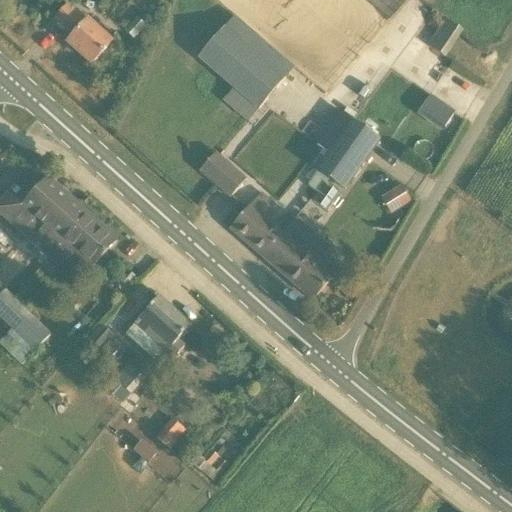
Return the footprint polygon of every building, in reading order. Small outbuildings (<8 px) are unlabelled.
[(91,66),(113,42),(71,4),(54,22),(72,39),(67,44),(91,66)] [(444,17),(429,46),(445,54),(460,25),(444,17)] [(285,80),(225,29),(199,59),(259,111),(285,80)] [(443,132),(454,116),(429,98),(418,114),(443,132)] [(312,142),(328,153),(332,156),(353,124),(335,110),(312,142)] [(344,190),(378,142),(353,124),(332,156),(328,153),(315,170),(344,190)] [(247,181),(216,154),(200,172),(230,199),(247,181)] [(0,216),(49,260),(54,255),(88,217),(31,167),(0,201),(0,216)] [(381,199),(393,215),(414,200),(402,184),(381,199)] [(283,233),(271,223),(281,212),(261,194),(230,230),(263,259),(293,222),(283,233)] [(70,250),(92,269),(116,242),(88,217),(54,255),(61,261),(70,250)] [(312,302),(333,278),(317,263),(327,251),(293,222),(263,259),(312,302)] [(36,350),(46,340),(49,338),(5,292),(0,296),(0,317),(13,331),(0,343),(0,345),(21,366),(36,350)] [(176,362),(188,349),(178,341),(190,328),(158,299),(135,326),(176,362)] [(97,356),(114,337),(102,327),(86,345),(97,356)] [(132,360),(115,379),(108,387),(115,394),(123,386),(132,395),(150,375),(132,360)] [(212,468),(219,459),(211,452),(203,461),(212,468)] [(219,459),(212,468),(220,475),(228,466),(219,459)]
